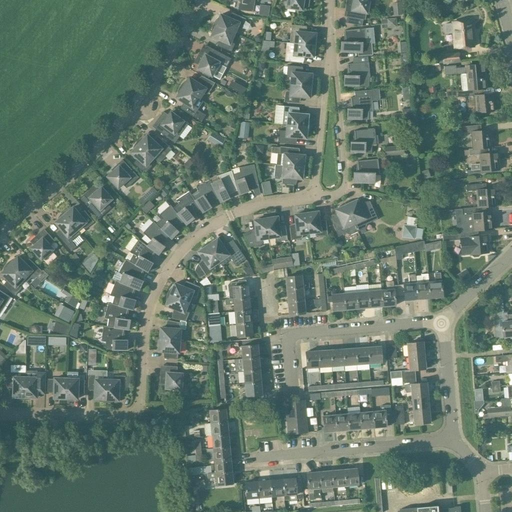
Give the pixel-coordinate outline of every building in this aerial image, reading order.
[(239,0),(238,10),(253,12),(254,0),(239,0)] [(286,8),(302,10),(302,6),(308,7),(309,0),(281,0),(281,1),(287,2),(286,8)] [(357,19),(363,20),(365,20),(366,13),(367,13),(367,11),(369,12),(370,4),(368,4),(369,0),(347,0),(346,5),(349,6),(347,17),(357,19)] [(392,3),(393,16),(402,15),(401,2),(392,3)] [(267,15),(269,5),(259,4),(258,13),(267,15)] [(213,25),(234,34),(237,28),(239,29),(242,28),(246,19),(234,14),(232,19),(231,19),(220,15),(219,18),(218,18),(215,21),(213,25)] [(396,18),(380,18),(381,27),(396,27),(396,18)] [(471,21),(471,20),(452,22),(452,24),(443,24),(444,26),(442,26),(443,32),(444,32),(444,34),(453,33),(454,48),(474,47),(473,37),(470,38),(469,21),(471,21)] [(220,48),(231,52),(235,43),(234,41),(231,40),(234,34),(213,25),(212,29),(212,33),(211,37),(221,41),(222,43),(220,48)] [(290,43),(317,46),(317,42),(316,38),(315,37),(315,34),(304,33),(303,31),(304,26),(291,25),(290,43)] [(357,53),(358,56),(372,55),(371,42),(366,43),(365,29),(345,31),(346,42),(341,42),(340,52),(357,53)] [(289,43),(287,55),(288,55),(288,62),(300,63),(301,58),(302,56),(313,57),(313,54),(314,54),(316,50),(317,46),(290,43),(289,43)] [(210,75),(219,81),(222,76),(226,68),(220,65),(219,65),(218,64),(223,55),(206,46),(200,57),(197,56),(194,63),(199,65),(197,69),(203,72),(202,74),(209,77),(210,75)] [(438,56),(439,64),(460,63),(460,54),(438,56)] [(230,59),(223,55),(218,64),(219,65),(220,65),(226,68),(230,59)] [(344,86),(368,86),(368,78),(370,78),(368,62),(368,57),(353,58),(354,64),(348,64),(349,75),(344,75),(344,86)] [(455,66),(446,67),(446,76),(461,74),(463,91),(467,91),(479,90),(486,89),(484,72),(484,65),(465,67),(465,68),(456,69),(455,66)] [(291,78),(291,84),(313,86),(313,82),(312,78),(311,78),(312,74),(300,73),(299,72),(300,67),(287,66),(287,75),(288,77),(291,78)] [(180,86),(199,99),(203,93),(205,95),(208,94),(215,83),(212,82),(204,78),(200,84),(198,84),(189,78),(187,81),(186,81),(183,83),(180,86)] [(284,102),(296,103),(297,98),(298,97),(309,98),(310,94),(311,94),(312,91),(313,86),(291,84),(290,91),(287,91),(285,92),(284,102)] [(199,99),(180,86),(178,90),(177,94),(178,95),(176,98),(185,104),(186,106),(183,110),(193,117),(203,101),(199,99)] [(347,119),(368,120),(368,112),(373,111),(372,101),(379,100),(378,89),(354,92),(355,97),(351,98),(352,109),(347,109),(347,119)] [(467,91),(463,91),(463,97),(468,97),(469,102),(467,102),(468,114),(494,112),(492,95),(480,96),(479,90),(467,91)] [(273,123),(281,123),(282,105),(274,105),(273,123)] [(282,125),(287,125),(310,127),(309,123),(308,119),(307,119),(308,115),(297,114),(296,113),(296,107),(284,106),(282,125)] [(161,119),(154,128),(174,143),(184,130),(179,127),(183,122),(170,112),(168,115),(163,112),(159,118),(161,119)] [(238,138),(248,138),(249,122),(239,121),(238,138)] [(277,143),(293,144),(293,139),(294,138),(306,139),(306,135),(307,135),(309,131),(310,127),(287,125),(286,131),(278,130),(277,143)] [(485,149),(491,148),(490,131),(477,132),(476,126),(460,127),(461,133),(471,133),(472,149),(468,149),(468,150),(472,149),(472,150),(485,149)] [(350,152),(372,153),(372,145),(376,145),(375,129),(354,131),(355,142),(351,142),(350,152)] [(207,140),(220,148),(225,140),(212,132),(207,140)] [(171,149),(160,139),(157,143),(155,143),(147,135),(144,138),(143,138),(140,139),(137,142),(153,158),(159,163),(171,149)] [(135,166),(144,174),(151,167),(151,165),(149,162),(153,158),(137,142),(134,146),(132,150),(133,150),(131,153),(139,160),(139,162),(135,166)] [(384,147),(385,156),(404,154),(403,145),(384,147)] [(276,165),(303,168),(304,156),(298,155),(297,154),(298,148),(280,147),(279,154),(277,154),(276,165)] [(479,155),(480,172),(499,171),(498,153),(485,154),(485,149),(472,150),(472,149),(468,150),(464,151),(464,156),(479,155)] [(353,183),(375,183),(375,175),(379,175),(378,159),(357,161),(358,173),(354,172),(353,183)] [(107,177),(118,189),(122,184),(126,188),(138,177),(122,160),(116,165),(118,167),(107,177)] [(232,175),(237,191),(239,195),(249,192),(247,187),(258,185),(254,165),(239,168),(240,172),(233,175),(232,175)] [(275,165),(274,177),(283,178),(282,184),(294,185),(295,180),(296,179),(302,179),(303,168),(276,165),(275,165)] [(211,184),(218,199),(220,203),(229,198),(227,194),(237,191),(232,175),(233,175),(231,171),(217,176),(218,180),(211,184)] [(191,195),(200,209),(202,213),(211,208),(208,203),(218,199),(211,184),(210,180),(196,187),(198,191),(191,195)] [(262,194),(270,194),(269,181),(261,181),(262,194)] [(477,208),(478,208),(495,206),(494,189),(481,190),(481,184),(465,185),(466,192),(475,191),(477,208)] [(82,200),(98,219),(111,208),(107,204),(111,199),(101,188),(98,190),(94,186),(88,191),(90,193),(82,200)] [(172,209),(183,222),(186,225),(194,219),(191,215),(200,209),(191,195),(189,192),(176,200),(178,204),(173,209),(172,209)] [(345,203),(358,232),(365,229),(367,224),(378,219),(372,207),(363,211),(361,211),(357,200),(353,202),(353,201),(349,201),(345,203)] [(333,225),(338,237),(346,233),(351,235),(358,232),(345,203),(341,205),(338,208),(339,209),(335,210),(340,220),(339,222),(333,225)] [(156,225),(168,236),(171,239),(178,232),(175,228),(183,222),(172,209),(173,209),(170,206),(158,216),(161,219),(156,224),(156,225)] [(62,213),(76,230),(82,226),(83,229),(86,229),(94,222),(86,213),(82,216),(80,216),(73,208),(70,210),(69,209),(65,211),(62,213)] [(477,208),(461,209),(462,215),(464,215),(465,232),(474,231),(474,232),(492,230),(490,213),(478,214),(478,208),(477,208)] [(290,228),(291,240),(301,239),(303,237),(302,234),(309,233),(306,211),(302,212),(298,214),(295,215),(296,226),(295,228),(290,228)] [(306,211),(309,233),(315,232),(316,235),(318,237),(328,236),(326,223),(321,224),(319,223),(318,212),(314,212),(310,211),(306,211)] [(76,230),(62,213),(59,216),(57,220),(55,223),(62,231),(62,233),(58,237),(71,252),(76,247),(71,241),(80,234),(76,230)] [(243,234),(250,247),(261,246),(263,244),(262,240),(268,239),(265,216),(261,217),(257,219),(257,220),(254,221),(256,232),(255,233),(249,234),(248,232),(243,234)] [(265,216),(268,239),(275,238),(276,240),(278,242),(287,241),(286,228),(280,229),(279,228),(277,217),(274,218),(273,217),(269,216),(265,216)] [(146,247),(154,252),(158,255),(164,247),(160,244),(168,236),(156,225),(156,224),(153,222),(143,233),(151,241),(147,246),(146,247)] [(400,238),(414,240),(416,227),(402,225),(400,238)] [(31,249),(41,260),(46,256),(47,258),(52,253),(51,251),(53,250),(49,246),(54,241),(45,231),(37,238),(35,236),(29,241),(34,246),(31,249)] [(471,256),(473,257),(478,257),(480,255),(480,254),(488,254),(486,236),(474,237),(474,232),(474,231),(458,233),(458,239),(460,239),(461,256),(471,255),(471,256)] [(206,243),(219,262),(222,266),(231,260),(235,266),(246,259),(234,242),(226,248),(224,248),(217,239),(214,241),(214,240),(210,241),(206,243)] [(129,262),(143,270),(147,272),(152,263),(148,261),(154,252),(146,247),(147,246),(138,240),(129,252),(133,255),(129,262)] [(423,241),(413,244),(413,252),(425,250),(425,245),(424,245),(423,241)] [(440,241),(425,245),(425,250),(425,249),(426,254),(439,251),(437,247),(441,246),(440,241)] [(200,266),(207,276),(215,271),(215,268),(214,266),(219,262),(206,243),(203,246),(200,249),(201,250),(198,252),(204,262),(204,263),(200,266)] [(395,256),(396,260),(402,259),(402,255),(413,252),(413,244),(394,248),(395,256)] [(89,254),(82,266),(91,270),(97,259),(89,254)] [(395,256),(378,259),(379,264),(388,262),(389,270),(397,269),(396,260),(395,256)] [(7,263),(23,279),(27,282),(31,278),(34,280),(42,271),(31,261),(27,265),(26,265),(17,257),(15,260),(14,259),(10,261),(7,263)] [(273,269),(292,266),(291,257),(272,259),(273,269)] [(119,283),(134,289),(139,291),(143,281),(138,280),(143,270),(129,262),(126,260),(118,273),(122,275),(119,282),(119,283)] [(5,287),(14,296),(21,289),(21,286),(19,284),(23,279),(7,263),(4,267),(3,271),(1,274),(9,282),(9,284),(5,287)] [(43,272),(38,277),(41,281),(46,276),(43,272)] [(428,282),(429,298),(442,297),(441,281),(440,273),(434,273),(434,278),(434,279),(434,282),(428,282)] [(404,300),(417,299),(416,283),(415,274),(409,275),(409,284),(403,284),(404,300)] [(421,283),(416,283),(417,299),(429,298),(428,282),(427,274),(420,274),(421,283)] [(286,290),(302,288),(309,288),(309,282),(302,283),(301,276),(285,277),(286,290)] [(249,298),(248,285),(246,286),(246,280),(238,281),(238,282),(230,283),(228,285),(229,300),(233,300),(233,299),(249,298)] [(112,305),(128,309),(132,310),(135,300),(130,299),(134,289),(119,283),(119,282),(116,281),(110,295),(114,297),(112,304),(112,305)] [(386,290),(381,290),(382,306),(395,305),(393,281),(385,282),(386,290)] [(167,294),(188,302),(191,296),(194,297),(196,296),(200,287),(188,282),(186,287),(185,288),(174,284),(173,287),(172,287),(169,290),(167,294)] [(286,290),(287,302),(303,301),(302,288),(286,290)] [(0,313),(10,298),(0,290),(0,313)] [(369,292),(370,308),(382,306),(381,290),(369,292)] [(74,308),(81,297),(73,292),(68,297),(65,302),(67,303),(74,308)] [(356,293),(358,309),(370,308),(369,292),(356,293)] [(344,294),(345,310),(358,309),(356,293),(344,294)] [(173,319),(185,322),(190,312),(189,310),(186,308),(188,302),(167,294),(166,298),(166,302),(167,302),(165,306),(177,312),(173,319)] [(331,295),(332,311),(345,310),(344,294),(331,295)] [(234,304),(234,312),(250,311),(249,298),(233,299),(233,300),(229,300),(225,300),(225,305),(234,304)] [(502,320),(504,338),(511,337),(511,315),(507,315),(507,313),(503,314),(502,298),(496,299),(497,320),(502,320)] [(287,302),(289,315),(305,314),(303,301),(287,302)] [(107,327),(123,330),(128,330),(130,320),(125,319),(128,309),(112,305),(112,304),(108,303),(104,318),(108,319),(107,327)] [(61,305),(55,316),(68,323),(74,311),(61,305)] [(234,312),(235,325),(251,323),(250,311),(234,312)] [(159,340),(179,341),(180,330),(179,330),(180,323),(168,321),(167,327),(166,329),(160,328),(159,340)] [(52,331),(66,335),(69,327),(55,322),(52,331)] [(235,325),(236,337),(252,336),(251,323),(235,325)] [(106,350),(127,351),(127,340),(122,340),(123,330),(107,327),(103,326),(101,342),(106,342),(106,350)] [(208,327),(210,343),(221,342),(221,334),(215,334),(214,326),(208,327)] [(70,331),(68,337),(76,340),(77,333),(74,332),(70,331)] [(26,338),(26,346),(33,346),(45,347),(45,337),(33,337),(28,337),(26,338)] [(16,350),(16,354),(25,354),(25,340),(24,341),(16,350)] [(165,359),(177,360),(178,353),(179,341),(159,340),(159,352),(164,352),(166,353),(165,359)] [(490,348),(489,340),(475,342),(476,349),(490,348)] [(407,344),(408,357),(424,356),(423,342),(407,344)] [(241,346),(242,359),(258,358),(257,345),(241,346)] [(388,359),(395,358),(396,358),(395,346),(387,346),(388,359)] [(368,348),(369,364),(381,363),(380,347),(368,348)] [(368,348),(355,349),(356,365),(369,364),(368,348)] [(330,350),(331,366),(344,365),(343,349),(330,350)] [(355,349),(343,349),(344,365),(356,365),(355,349)] [(330,350),(318,351),(319,367),(331,366),(330,350)] [(305,352),(306,368),(319,367),(318,351),(305,352)] [(401,371),(401,378),(415,377),(414,370),(425,369),(424,356),(408,357),(409,371),(401,371)] [(235,360),(234,360),(235,372),(236,372),(243,372),(259,370),(258,358),(242,359),(241,359),(239,360),(235,360)] [(165,389),(181,390),(181,384),(183,384),(184,377),(182,376),(182,374),(177,374),(177,367),(163,366),(163,377),(160,377),(160,384),(166,385),(165,389)] [(25,378),(24,401),(29,400),(33,399),(33,398),(36,398),(36,394),(43,394),(43,386),(44,374),(44,373),(37,372),(37,371),(25,370),(25,373),(25,378)] [(243,372),(244,384),(260,383),(259,370),(243,372)] [(102,403),(106,403),(107,380),(107,372),(95,371),(95,375),(88,375),(88,387),(93,387),(95,389),(94,400),(98,400),(98,401),(102,403)] [(20,400),(24,401),(25,378),(25,373),(7,373),(6,385),(12,385),(13,386),(13,397),(16,398),(16,399),(20,400)] [(107,380),(106,403),(110,403),(114,402),(114,401),(118,401),(118,389),(120,388),(125,388),(125,376),(115,376),(113,377),(113,381),(107,380)] [(415,377),(401,378),(402,385),(404,385),(405,390),(408,392),(411,392),(412,397),(427,395),(426,383),(416,384),(415,377)] [(53,399),(65,399),(66,379),(54,379),(47,379),(47,392),(52,392),(54,393),(53,399)] [(65,399),(77,399),(77,394),(79,393),(84,393),(84,380),(78,380),(78,379),(66,379),(65,399)] [(244,384),(246,397),(262,395),(260,383),(244,384)] [(412,397),(413,410),(429,409),(427,395),(412,397)] [(511,398),(509,399),(501,399),(502,407),(487,408),(488,418),(510,417),(511,416),(511,398)] [(287,418),(305,417),(304,401),(285,403),(286,411),(289,411),(289,416),(286,417),(287,418)] [(380,411),(372,412),(374,428),(386,427),(385,417),(391,417),(390,405),(380,406),(380,411)] [(209,411),(211,424),(227,422),(225,409),(209,411)] [(413,410),(414,424),(430,423),(429,409),(413,410)] [(395,412),(396,425),(404,424),(403,411),(395,412)] [(360,413),(361,429),(374,428),(372,412),(360,413)] [(347,414),(348,430),(361,429),(360,413),(347,414)] [(335,415),(336,431),(348,430),(347,414),(335,415)] [(322,416),(324,432),(336,431),(335,415),(322,416)] [(287,426),(288,434),(307,433),(305,417),(287,418),(287,420),(289,420),(290,425),(287,426)] [(211,424),(212,436),(228,434),(227,422),(211,424)] [(212,436),(213,448),(229,447),(228,434),(212,436)] [(213,448),(214,461),(230,459),(229,447),(213,448)] [(214,461),(215,473),(231,471),(230,459),(214,461)] [(202,467),(188,468),(189,475),(203,474),(202,467)] [(344,470),(345,486),(358,485),(356,469),(344,470)] [(331,471),(333,487),(345,486),(344,470),(331,471)] [(215,473),(207,474),(208,479),(216,478),(217,486),(233,484),(231,471),(215,473)] [(319,472),(320,488),(333,487),(331,471),(319,472)] [(319,472),(306,473),(308,489),(313,489),(314,494),(308,494),(309,500),(314,500),(314,499),(321,498),(320,488),(319,472)] [(289,500),(289,501),(297,501),(297,499),(303,499),(302,483),(295,483),(295,478),(282,480),(284,500),(289,500)] [(284,500),(282,480),(270,481),(271,497),(283,496),(284,500)] [(259,498),(271,497),(270,481),(257,482),(259,498)] [(259,498),(257,482),(245,483),(246,499),(259,498)]
